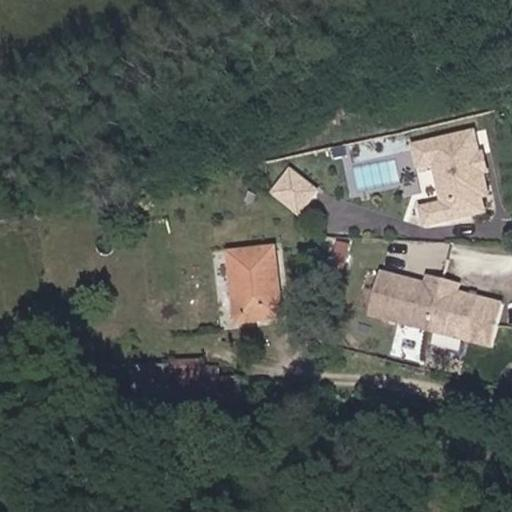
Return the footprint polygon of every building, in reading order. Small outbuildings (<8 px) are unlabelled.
[(488,171),(485,158),(489,153),(485,132),(423,144),(428,166),(444,163),(451,202),(429,206),(433,224),(494,212),(491,197),(498,195),(493,173),(488,171)] [(397,157),(355,165),(361,192),(402,183),(397,157)] [(315,194),(291,175),(281,188),(305,207),(315,194)] [(219,327),(267,318),(252,240),(202,250),(219,327)] [(437,294),(391,282),(380,324),(504,356),(511,328),(511,313),(469,302),(471,294),(439,285),(437,294)] [(242,396),(243,375),(222,374),(222,364),(134,358),(132,389),(242,396)]
